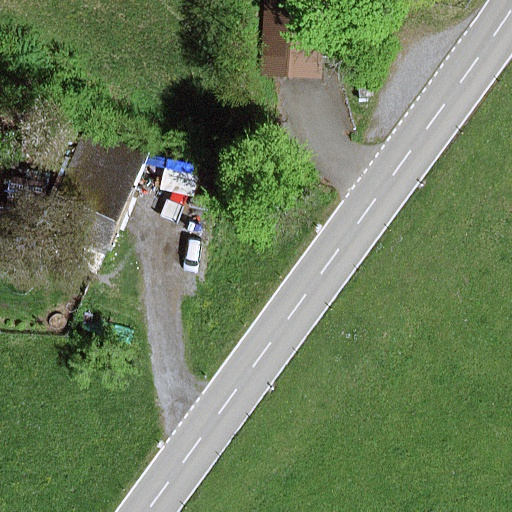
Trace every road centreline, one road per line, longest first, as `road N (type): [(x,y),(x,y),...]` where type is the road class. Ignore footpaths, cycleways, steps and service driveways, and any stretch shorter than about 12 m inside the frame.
road 1 (tertiary): [(511,6),(147,511)]
road 2 (track): [(192,450),(175,411),(161,329),(171,206)]
